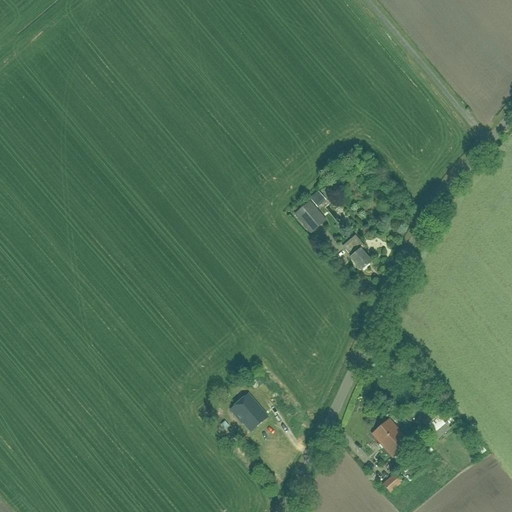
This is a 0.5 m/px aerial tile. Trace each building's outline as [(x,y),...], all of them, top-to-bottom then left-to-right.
[(311,232),(324,222),(308,204),(296,214),(311,232)] [(360,271),(370,263),(360,251),(364,248),(354,237),(342,248),(350,258),(350,259),(360,271)] [(250,432),(267,418),(248,395),(230,410),(241,423),(242,422),(250,432)] [(439,414),(429,421),(434,429),(444,422),(439,414)] [(391,458),(408,443),(388,421),(371,435),(391,458)] [(480,453),(484,450),(480,444),(475,447),(480,453)] [(390,494),(402,483),(394,474),(381,485),(390,494)]
